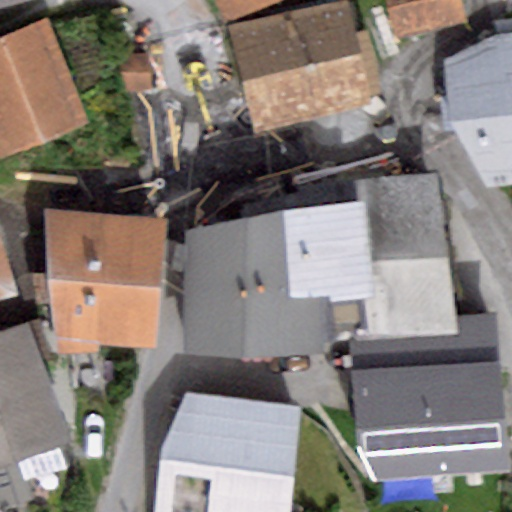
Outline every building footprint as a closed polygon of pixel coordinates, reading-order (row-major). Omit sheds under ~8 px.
[(214,0),(225,21),(269,0),(214,0)] [(346,0),(229,28),(253,131),(371,103),(346,0)] [(384,0),(396,41),(467,21),(460,0),(384,0)] [(48,15),(0,33),(0,158),(91,123),(48,15)] [(492,35),(443,60),(449,122),(483,182),(511,178),(511,19),(493,22),(496,35),(492,35)] [(150,92),(149,54),(119,54),(120,92),(150,92)] [(348,180),(350,201),(365,200),(374,295),(320,303),(322,343),(344,342),(459,335),(457,316),(438,174),(348,180)] [(350,201),(186,229),(182,351),(322,354),(322,343),(320,303),(374,295),(365,200),(350,201)] [(164,219),(44,208),(49,273),(34,275),(41,302),(51,300),(55,355),(99,352),(98,342),(153,347),(164,219)] [(0,233),(0,299),(17,295),(0,233)] [(459,335),(344,342),(347,366),(496,354),(493,313),(457,316),(459,335)] [(29,325),(0,332),(0,462),(69,441),(29,325)] [(496,354),(347,366),(357,486),(511,473),(511,464),(503,353),(496,354)] [(289,511),(301,408),(185,393),(157,456),(151,511),(289,511)]
